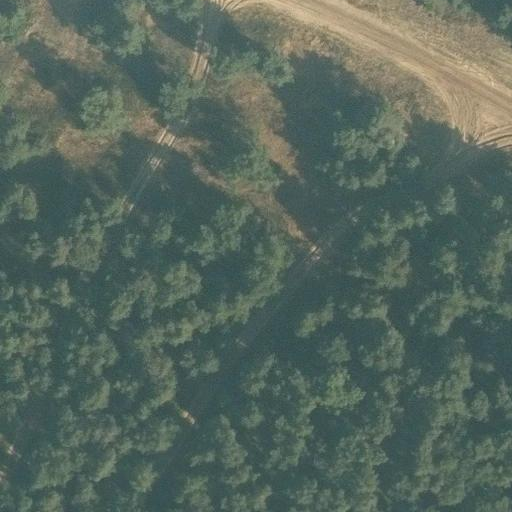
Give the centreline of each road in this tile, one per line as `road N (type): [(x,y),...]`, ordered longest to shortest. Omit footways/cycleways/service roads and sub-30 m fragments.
road 1 (track): [(511,141),(388,199),(303,264),(109,511)]
road 2 (track): [(277,0),(511,122)]
